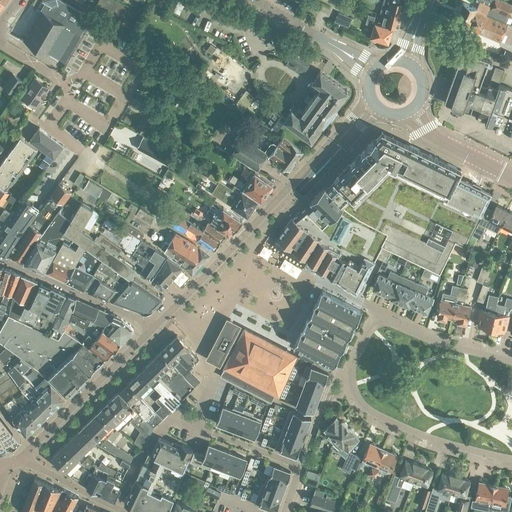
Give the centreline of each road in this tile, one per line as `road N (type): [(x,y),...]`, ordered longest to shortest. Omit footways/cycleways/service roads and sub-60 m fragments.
road 1 (residential): [(381,323),(366,335),(353,373),(369,413),(511,460)]
road 2 (residential): [(117,508),(139,457),(169,421),(300,468)]
road 3 (tertiary): [(372,71),(252,0)]
road 4 (residential): [(511,361),(381,323)]
road 5 (residential): [(117,508),(20,458),(5,462)]
road 6 (tertiary): [(511,179),(427,131),(414,111)]
